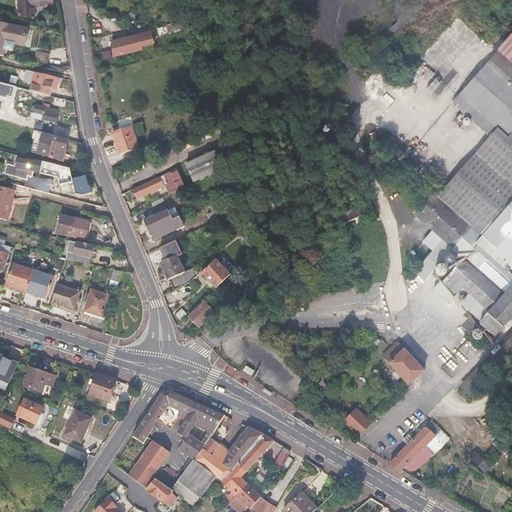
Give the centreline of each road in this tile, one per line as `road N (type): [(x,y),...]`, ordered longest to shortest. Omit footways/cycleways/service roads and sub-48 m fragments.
road 1 (residential): [(68,0),(91,142),(155,303)]
road 2 (primary): [(431,511),(278,419)]
road 3 (primary): [(154,374),(278,419)]
road 4 (track): [(359,117),(318,0)]
road 5 (primary): [(278,419),(220,381),(170,363)]
road 6 (primary): [(116,357),(0,320)]
